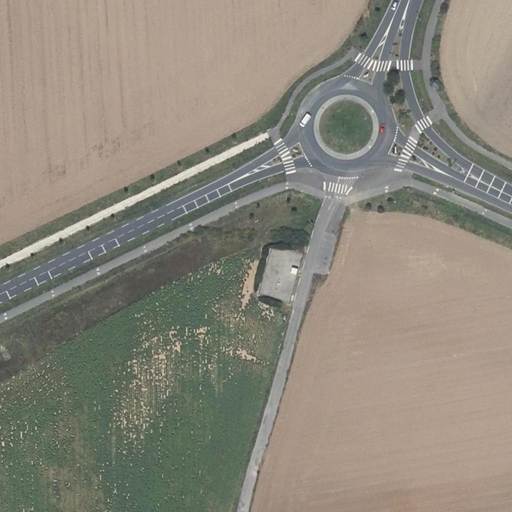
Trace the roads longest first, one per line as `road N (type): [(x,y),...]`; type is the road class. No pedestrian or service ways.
road 1 (tertiary): [(511,191),(441,145),(415,109),(403,47),(415,0)]
road 2 (tertiary): [(0,294),(204,195)]
road 3 (tertiary): [(303,124),(204,195)]
road 4 (tertiary): [(204,195),(320,158)]
road 5 (tertiary): [(489,192),(387,128)]
road 6 (tertiary): [(375,154),(489,192)]
